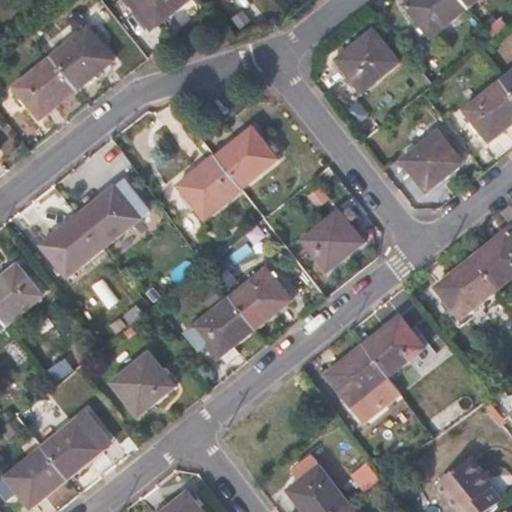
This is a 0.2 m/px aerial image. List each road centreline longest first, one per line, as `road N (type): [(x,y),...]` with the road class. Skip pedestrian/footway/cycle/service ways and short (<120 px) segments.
road 1 (residential): [(0,204),(144,91),(256,59),(288,64)]
road 2 (residential): [(423,248),(197,428)]
road 3 (residential): [(288,64),(296,90),(423,248)]
road 4 (residential): [(197,428),(93,511)]
